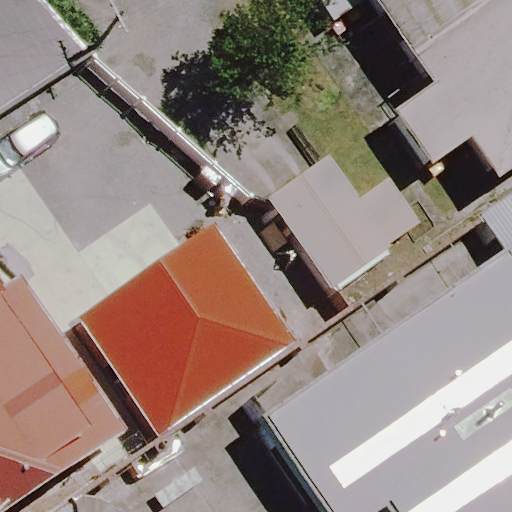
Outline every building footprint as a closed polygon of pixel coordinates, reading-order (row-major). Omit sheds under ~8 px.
[(0,197),(87,138),(49,82),(68,69),(20,0),(10,0),(0,7),(0,197)] [(511,0),(334,0),(406,106),(371,130),(415,195),(478,194),(511,170),(511,0)] [(413,241),(375,188),(343,211),(310,163),(241,212),(313,312),(413,241)] [(511,511),(511,214),(470,241),(492,275),(240,439),(287,511),(511,511)] [(0,511),(13,511),(101,454),(0,301),(0,511)]
